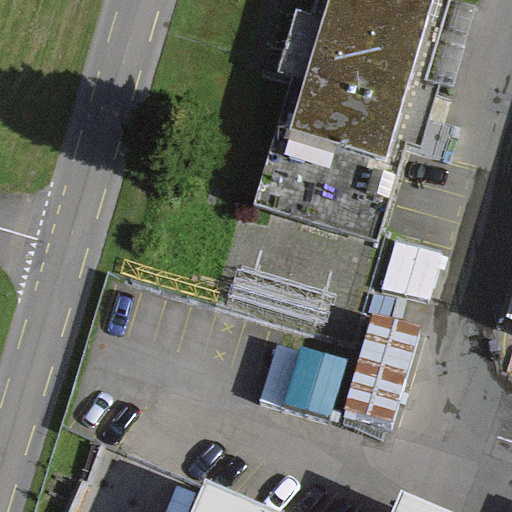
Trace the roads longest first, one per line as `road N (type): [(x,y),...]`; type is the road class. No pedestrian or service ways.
road 1 (residential): [(144,0),(0,474)]
road 2 (unknown): [(511,89),(470,261),(467,348),(490,396),(511,411)]
